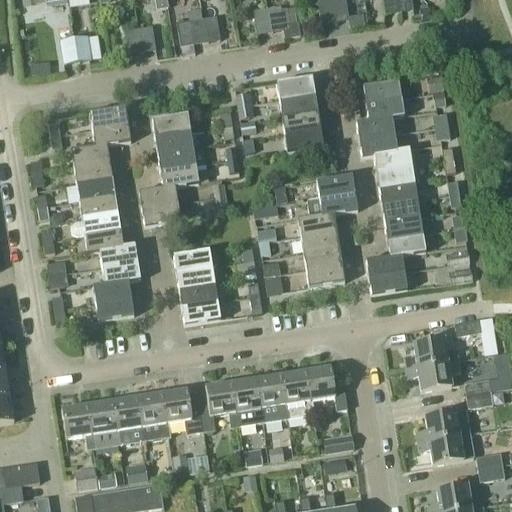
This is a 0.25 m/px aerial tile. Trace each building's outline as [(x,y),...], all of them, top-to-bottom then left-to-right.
[(152,0),(153,1),(154,1),(156,13),(168,11),(166,0),(152,0)] [(335,25),(348,23),(347,18),(344,0),(331,2),(335,25)] [(381,0),(384,18),(399,15),(396,0),(381,0)] [(411,0),(396,0),(399,15),(413,13),(411,0)] [(335,25),(331,2),(317,5),(321,28),(335,25)] [(267,13),(270,36),(283,34),(282,28),(283,28),(280,11),(267,13)] [(430,11),(419,13),(420,21),(422,21),(422,24),(431,23),(430,11)] [(270,36),(267,13),(252,15),(256,38),(270,36)] [(363,15),(347,18),(348,23),(349,31),(365,28),(363,15)] [(216,20),(202,22),(206,46),(220,44),(216,20)] [(206,46),(202,22),(176,27),(179,50),(206,46)] [(282,28),(283,34),(284,41),(300,39),(297,26),(283,28),(282,28)] [(138,32),(141,56),(156,54),(152,30),(138,32)] [(128,58),(141,56),(138,32),(124,35),(128,58)] [(74,43),(78,66),(92,63),(88,40),(74,43)] [(78,66),(74,43),(60,45),(64,68),(78,66)] [(429,96),(443,94),(440,79),(426,81),(429,96)] [(274,87),(277,105),(314,99),(310,81),(274,87)] [(362,91),(365,109),(402,103),(399,86),(362,91)] [(236,112),(246,110),(244,97),(234,99),(236,112)] [(443,97),(433,98),(435,111),(445,110),(443,97)] [(317,116),(314,99),(277,105),(280,122),(317,116)] [(402,103),(365,109),(368,125),(392,122),(392,123),(405,121),(402,103)] [(248,122),(246,110),(236,112),(238,123),(248,122)] [(93,135),(127,129),(124,111),(90,117),(93,135)] [(283,139),(320,133),(317,116),(280,122),(283,139)] [(219,119),(221,132),(230,130),(227,118),(219,119)] [(446,118),(433,120),(435,132),(448,130),(446,118)] [(150,125),(153,143),(190,137),(187,119),(150,125)] [(395,139),(392,123),(392,122),(368,125),(355,127),(358,145),(395,139)] [(256,137),(254,125),(240,127),(242,139),(256,137)] [(48,129),(51,142),(60,140),(58,127),(48,129)] [(130,147),(127,129),(93,135),(95,152),(96,152),(106,151),(130,147)] [(231,142),(230,130),(221,132),(223,143),(231,142)] [(448,130),(435,132),(437,145),(450,143),(448,130)] [(323,150),(320,133),(283,139),(286,156),(323,150)] [(190,137),(153,143),(156,159),(192,154),(190,137)] [(395,139),(358,145),(361,162),(374,160),(374,159),(398,155),(395,139)] [(62,153),(60,140),(51,142),(53,154),(62,153)] [(254,156),(252,143),(242,144),(244,158),(254,156)] [(109,167),(106,151),(96,152),(95,152),(70,156),(73,173),(109,167)] [(227,166),(236,165),(234,151),(224,153),(227,166)] [(442,154),(444,166),(454,164),(452,152),(442,154)] [(205,168),(203,153),(193,155),(192,154),(156,159),(159,177),(195,171),(195,170),(205,168)] [(376,176),(413,170),(411,153),(398,155),(374,159),(374,160),(376,176)] [(32,179),(42,177),(40,164),(29,166),(32,179)] [(454,164),(444,166),(446,177),(456,176),(454,164)] [(238,176),(236,165),(227,166),(229,178),(238,176)] [(73,173),(76,190),(112,184),(109,167),(73,173)] [(379,194),(416,188),(413,170),(376,176),(379,194)] [(159,177),(162,193),(175,190),(175,192),(198,188),(195,171),(159,177)] [(44,190),(42,177),(32,179),(34,191),(44,190)] [(316,185),(319,203),(355,197),(352,180),(316,185)] [(76,190),(79,207),(114,201),(112,184),(76,190)] [(448,187),(450,200),(460,199),(458,186),(448,187)] [(207,191),(209,203),(226,200),(224,188),(207,191)] [(382,211),(419,205),(416,188),(379,194),(382,211)] [(139,196),(142,214),(178,208),(175,192),(175,190),(162,193),(139,196)] [(275,197),(277,209),(287,208),(285,195),(275,197)] [(355,197),(319,203),(319,204),(307,205),(310,222),(321,220),(335,218),(335,219),(358,215),(355,197)] [(35,201),(37,214),(47,212),(45,199),(35,201)] [(462,211),(460,199),(450,200),(452,212),(462,211)] [(226,200),(209,203),(211,216),(228,213),(226,200)] [(117,218),(114,201),(79,207),(81,224),(117,218)] [(385,227),(422,222),(419,205),(382,211),(385,227)] [(181,226),(178,208),(142,214),(144,232),(181,226)] [(49,224),(47,212),(37,214),(39,225),(49,224)] [(264,212),(253,213),(254,224),(266,222),(264,212)] [(120,235),(117,218),(81,224),(74,225),(70,229),(71,236),(77,239),(84,238),(84,241),(120,235)] [(300,240),(337,234),(335,219),(335,218),(321,220),(310,222),(297,224),(300,240)] [(463,220),(453,222),(455,233),(465,232),(463,220)] [(387,244),(424,239),(422,222),(385,227),(387,244)] [(41,235),(43,247),(53,246),(51,233),(41,235)] [(274,233),(256,235),(258,246),(276,244),(274,233)] [(303,258),(340,252),(337,234),(300,240),(303,258)] [(465,234),(455,236),(457,247),(467,245),(465,234)] [(87,258),(99,256),(99,255),(122,252),(120,235),(84,241),(87,258)] [(387,244),(390,261),(402,260),(427,256),(424,239),(387,244)] [(272,258),(270,245),(260,247),(262,259),(272,258)] [(55,258),(53,246),(43,247),(45,259),(55,258)] [(99,255),(99,256),(102,273),(138,268),(135,250),(122,252),(99,255)] [(306,274),(343,269),(340,252),(303,258),(306,274)] [(242,254),(244,267),(254,266),(252,253),(242,254)] [(470,265),(468,253),(452,256),(454,268),(470,265)] [(173,260),(176,278),(212,272),(210,255),(173,260)] [(368,283),(405,277),(402,260),(390,261),(365,265),(368,283)] [(280,279),(278,265),(262,268),(264,281),(280,279)] [(46,269),(48,281),(62,279),(60,266),(46,269)] [(255,277),(254,266),(244,267),(246,278),(255,277)] [(128,285),(128,286),(140,284),(138,268),(102,273),(105,289),(128,285)] [(346,287),(343,269),(306,274),(308,293),(346,287)] [(473,283),(471,271),(455,274),(457,286),(473,283)] [(215,289),(212,272),(176,278),(178,294),(215,289)] [(407,293),(405,277),(368,283),(371,299),(407,293)] [(50,293),(64,291),(62,279),(48,281),(50,293)] [(278,297),(275,282),(264,284),(267,299),(278,297)] [(95,308),(131,302),(128,286),(128,285),(105,289),(92,291),(95,308)] [(249,300),(259,298),(257,286),(247,288),(249,300)] [(181,311),(217,305),(215,289),(178,294),(181,311)] [(261,311),(259,298),(249,300),(251,312),(261,311)] [(51,302),(53,314),(63,313),(61,301),(51,302)] [(134,320),(131,302),(95,308),(98,325),(134,320)] [(220,323),(217,305),(181,311),(183,329),(220,323)] [(65,325),(63,313),(53,314),(55,327),(65,325)] [(480,336),(478,324),(453,328),(456,340),(480,336)] [(405,375),(447,367),(444,342),(413,347),(415,362),(404,364),(405,375)] [(447,367),(405,375),(407,383),(418,382),(420,396),(451,391),(447,367)] [(308,406),(311,405),(327,403),(329,416),(339,415),(346,414),(342,388),(332,389),(329,372),(304,375),(308,406)] [(308,406),(304,375),(279,379),(283,410),(286,409),(288,423),(305,420),(314,419),(311,405),(308,406)] [(0,401),(9,400),(5,376),(0,376),(0,401)] [(283,410),(279,379),(254,383),(258,414),(262,413),(264,427),(288,423),(286,409),(283,410)] [(511,387),(511,380),(487,384),(489,395),(511,391),(511,387)] [(258,414),(254,383),(229,387),(234,417),(237,417),(239,430),(264,427),(262,413),(258,414)] [(463,388),(465,401),(489,397),(489,395),(487,384),(463,388)] [(206,405),(197,406),(201,436),(214,434),(212,421),(228,418),(230,432),(239,430),(237,417),(234,417),(229,387),(204,391),(206,405)] [(186,438),(201,436),(197,406),(187,408),(185,394),(160,398),(165,427),(168,427),(184,424),(186,438)] [(491,409),(489,397),(465,401),(467,413),(491,409)] [(165,427),(160,398),(136,402),(140,431),(143,431),(145,445),(170,441),(168,427),(165,427)] [(0,428),(13,427),(9,400),(0,401),(0,428)] [(140,431),(136,402),(111,406),(115,435),(118,435),(120,449),(145,445),(143,431),(140,431)] [(115,435),(111,406),(86,410),(90,439),(93,439),(96,453),(120,449),(118,435),(115,435)] [(90,439),(86,410),(61,414),(65,443),(84,440),(86,454),(96,453),(93,439),(90,439)] [(416,437),(417,447),(470,438),(466,413),(424,420),(427,435),(416,437)] [(432,469),(462,464),(474,463),(470,438),(417,447),(419,456),(429,455),(432,469)] [(352,453),(351,441),(323,446),(325,457),(352,453)] [(270,467),(284,465),(282,451),(268,453),(270,467)] [(246,470),(263,468),(260,453),(244,455),(246,470)] [(474,462),(476,474),(501,470),(499,457),(474,462)] [(175,477),(188,475),(186,459),(172,461),(175,477)] [(325,479),(347,475),(344,463),(323,467),(325,479)] [(35,467),(19,470),(22,490),(38,488),(35,467)] [(130,488),(149,485),(146,467),(127,470),(130,488)] [(5,493),(20,491),(22,490),(19,470),(2,472),(5,493)] [(98,492),(94,470),(74,474),(78,495),(98,492)] [(503,482),(501,470),(476,474),(478,486),(503,482)] [(101,493),(118,490),(116,477),(99,480),(101,493)] [(245,496),(258,494),(255,478),(243,481),(245,496)] [(141,491),(144,511),(162,511),(158,489),(141,491)] [(427,510),(427,511),(470,511),(466,489),(436,493),(438,509),(427,510)] [(5,493),(0,493),(0,511),(3,511),(2,508),(22,505),(20,491),(5,493)] [(144,511),(141,491),(124,494),(126,511),(144,511)] [(126,511),(124,494),(107,497),(108,511),(126,511)] [(108,511),(107,497),(90,500),(91,511),(108,511)] [(354,511),(345,511),(334,511),(333,498),(324,499),(325,511),(354,511)] [(91,511),(90,500),(74,502),(75,511),(91,511)] [(309,511),(308,502),(298,503),(299,511),(309,511)]
